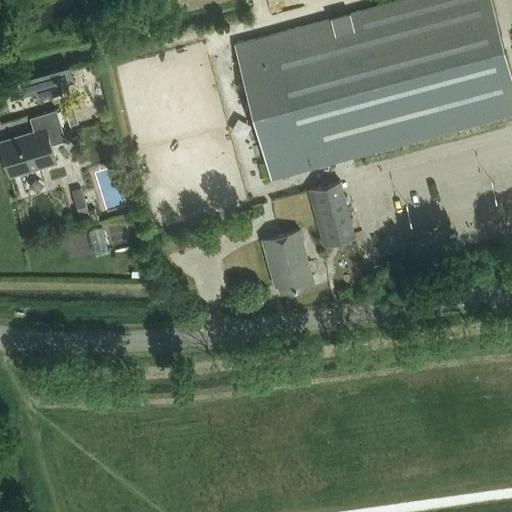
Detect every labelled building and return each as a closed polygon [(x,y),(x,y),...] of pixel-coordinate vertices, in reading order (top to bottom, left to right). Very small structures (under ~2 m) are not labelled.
[(271,178),(511,112),(511,72),(492,0),(391,0),(235,42),(271,178)] [(24,94),(36,91),(38,99),(61,92),(59,84),(74,80),(70,65),(19,80),(24,94)] [(64,105),(68,116),(76,113),(73,103),(64,105)] [(51,143),(66,139),(57,108),(30,116),(34,130),(0,139),(0,141),(10,175),(56,160),(51,143)] [(340,179),(309,187),(324,244),(355,235),(340,179)] [(82,187),(72,189),(80,214),(89,211),(82,187)] [(285,289),(314,281),(300,228),(263,238),(275,285),(283,282),(285,289)]
